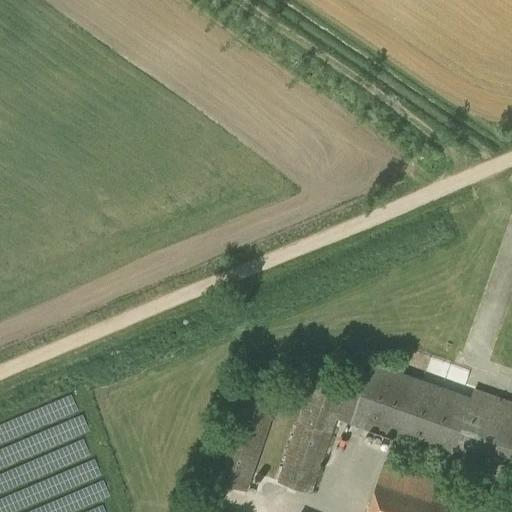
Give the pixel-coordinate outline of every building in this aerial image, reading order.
[(511,219),(511,206),(495,201),(491,213),(511,219)] [(472,397),(372,362),(361,396),(312,379),(278,481),(310,493),(337,418),(448,457),(447,467),(505,487),(511,466),(511,401),(475,388),(472,397)] [(101,392),(110,414),(144,400),(140,389),(162,380),(157,368),(101,392)] [(247,492),(282,388),(247,376),(213,479),(247,492)] [(427,481),(384,465),(366,511),(464,511),(466,509),(432,496),(437,482),(427,479),(427,481)] [(155,511),(151,491),(140,493),(144,510),(134,511),(155,511)]
